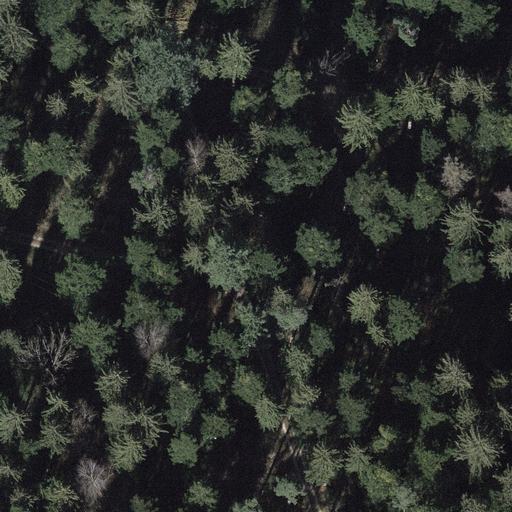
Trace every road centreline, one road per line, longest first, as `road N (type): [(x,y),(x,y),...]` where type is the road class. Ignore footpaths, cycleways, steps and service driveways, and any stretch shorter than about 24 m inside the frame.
road 1 (track): [(326,511),(238,295),(168,70)]
road 2 (track): [(511,101),(346,99),(220,62),(168,70),(112,0)]
road 3 (track): [(0,236),(238,295)]
